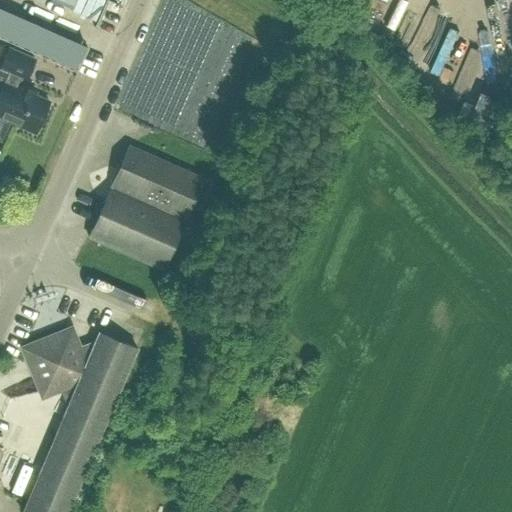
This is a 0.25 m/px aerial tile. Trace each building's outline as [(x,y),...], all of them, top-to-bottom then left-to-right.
[(22,0),(16,14),(60,33),(74,0),(22,0)] [(382,25),(391,29),(399,11),(389,7),(382,25)] [(112,31),(118,14),(107,10),(101,27),(112,31)] [(398,13),(393,34),(405,37),(410,15),(398,13)] [(34,59),(9,48),(0,67),(0,68),(8,72),(4,82),(3,81),(1,85),(0,84),(0,117),(35,132),(48,102),(34,95),(35,92),(19,84),(22,78),(25,80),(34,59)] [(202,177),(129,145),(88,237),(161,269),(189,207),(199,212),(212,183),(201,178),(202,177)] [(73,332),(66,329),(25,346),(22,353),(38,394),(46,397),(60,391),(70,396),(21,511),(67,511),(136,348),(97,332),(90,350),(79,346),(73,332)]
